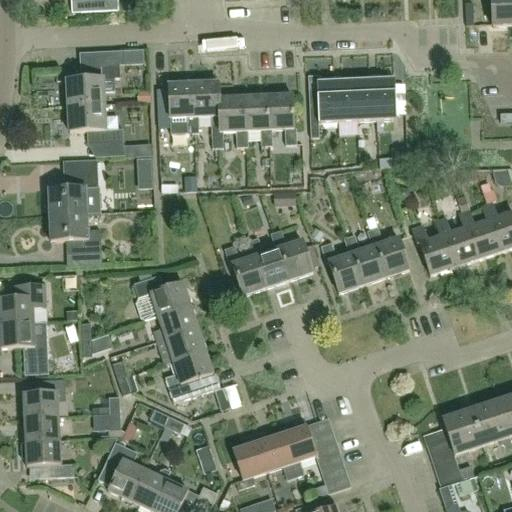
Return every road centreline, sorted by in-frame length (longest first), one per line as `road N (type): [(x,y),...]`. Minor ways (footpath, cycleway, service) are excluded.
road 1 (residential): [(511,80),(502,62),(422,65),(396,32),(245,36),(246,30),(5,45)]
road 2 (residential): [(352,374),(446,345),(451,360),(511,341)]
road 3 (residential): [(415,511),(402,473),(374,445),(352,374)]
